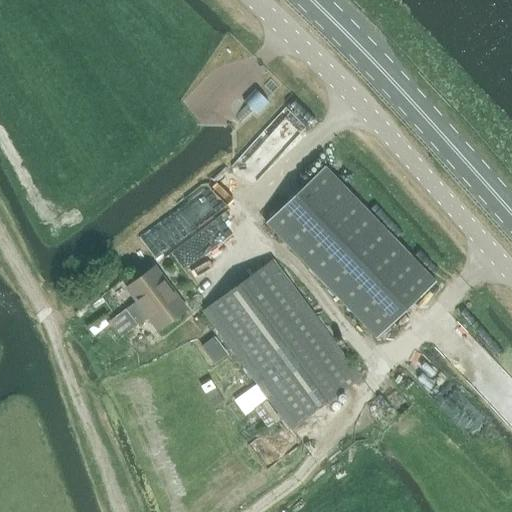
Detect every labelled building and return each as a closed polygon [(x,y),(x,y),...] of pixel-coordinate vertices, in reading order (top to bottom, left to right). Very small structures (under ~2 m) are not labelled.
[(254,87),(242,99),(257,113),(269,102),(254,87)] [(324,166),(297,193),(265,223),(376,338),(435,282),(324,166)] [(203,312),(290,429),(360,378),(273,261),(203,312)] [(186,309),(155,267),(126,288),(136,301),(109,321),(122,337),(148,317),(158,330),(186,309)] [(201,346),(214,364),(227,354),(214,336),(201,346)]
